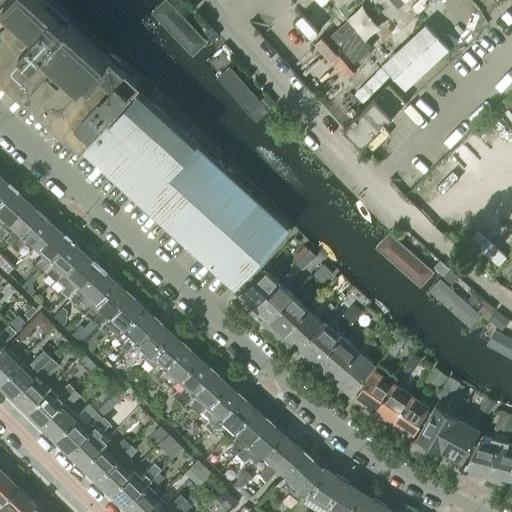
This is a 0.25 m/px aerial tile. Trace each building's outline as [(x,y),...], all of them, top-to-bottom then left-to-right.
[(9,81),(80,146),(137,83),(103,53),(60,15),(46,2),(43,0),(0,0),(0,72),(9,81)] [(158,0),(147,10),(190,57),(206,43),(167,0),(158,0)] [(213,77),(252,120),(266,108),(227,65),(213,77)] [(80,146),(173,229),(226,170),(141,92),(143,90),(137,83),(80,146)] [(343,128),(361,146),(406,103),(388,84),(343,128)] [(226,170),(173,229),(235,285),(288,226),(226,170)] [(0,196),(11,184),(0,174),(0,196)] [(0,214),(5,219),(25,197),(11,184),(0,196),(0,214)] [(3,237),(9,242),(39,210),(25,197),(5,219),(13,226),(3,237)] [(25,237),(33,244),(53,222),(39,210),(9,242),(15,247),(25,237)] [(31,262),(37,267),(67,235),(53,222),(33,244),(41,252),(31,262)] [(374,247),(421,287),(434,272),(388,231),(374,247)] [(53,262),(61,270),(81,248),(67,235),(37,267),(43,273),(53,262)] [(75,283),(77,284),(97,263),(81,248),(61,270),(55,276),(63,283),(59,287),(66,293),(75,283)] [(85,292),(94,299),(114,278),(97,263),(77,284),(79,286),(69,296),(76,302),(85,292)] [(241,291),(256,305),(279,280),(264,266),(241,291)] [(471,331),(483,314),(438,275),(424,291),(471,331)] [(90,319),(97,325),(128,291),(114,278),(94,299),(92,301),(100,308),(90,319)] [(256,305),(270,318),(293,293),(279,280),(256,305)] [(115,333),(142,303),(128,291),(97,325),(103,330),(107,326),(115,333)] [(270,318),(284,332),(313,301),(306,294),(300,300),(293,293),(270,318)] [(284,332),(299,346),(312,331),(313,331),(324,319),(322,321),(314,313),(320,307),(313,301),(284,332)] [(118,344),(125,350),(156,316),(142,303),(115,333),(122,340),(118,344)] [(0,347),(4,344),(2,343),(24,321),(17,314),(0,330),(0,347)] [(131,356),(135,351),(143,358),(170,329),(156,316),(125,350),(131,356)] [(310,355),(318,362),(342,334),(324,319),(313,331),(312,331),(299,346),(301,347),(302,350),(308,355),(310,355)] [(366,326),(357,337),(363,343),(369,336),(373,331),(366,326)] [(184,341),(170,329),(143,358),(150,365),(146,369),(153,375),(184,341)] [(484,343),(511,358),(511,339),(493,329),(484,343)] [(328,370),(334,376),(358,348),(342,334),(318,362),(319,363),(319,366),(325,371),(328,370)] [(358,348),(334,376),(341,381),(341,384),(347,389),(349,389),(353,391),(366,376),(364,375),(375,363),(365,354),(376,342),(369,336),(363,343),(358,348)] [(153,375),(159,381),(166,388),(176,378),(198,354),(184,341),(153,375)] [(0,378),(19,360),(4,344),(0,347),(0,378)] [(10,397),(11,396),(33,373),(45,361),(49,357),(42,349),(28,363),(32,366),(29,369),(19,360),(0,378),(0,387),(7,394),(10,397)] [(174,395),(180,401),(212,367),(198,354),(176,378),(184,384),(174,395)] [(47,387),(38,378),(42,375),(46,378),(58,365),(49,357),(45,361),(33,373),(11,396),(10,397),(12,400),(24,411),(47,387)] [(200,407),(204,403),(226,380),(212,367),(180,401),(187,407),(193,401),(200,407)] [(357,395),(376,408),(394,382),(375,369),(357,395)] [(202,420),(208,426),(218,416),(240,392),(226,380),(204,403),(212,410),(202,420)] [(376,408),(394,421),(411,394),(394,382),(376,408)] [(68,383),(55,395),(47,387),(24,411),(34,421),(37,424),(38,423),(61,401),(65,396),(73,388),(68,383)] [(79,394),(73,388),(65,396),(72,402),(79,394)] [(253,405),(240,392),(218,416),(208,426),(215,432),(219,428),(226,434),(232,428),(253,405)] [(411,394),(394,421),(414,434),(430,406),(411,394)] [(480,406),(488,411),(494,401),(486,396),(480,406)] [(40,427),(51,438),(75,414),(61,401),(38,423),(37,424),(40,427)] [(87,402),(75,414),(51,438),(62,449),(65,452),(66,450),(89,428),(115,402),(114,401),(105,409),(100,405),(95,410),(87,402)] [(440,449),(459,413),(438,401),(418,437),(440,449)] [(103,442),(95,434),(107,421),(107,422),(121,407),(115,402),(89,428),(66,450),(65,452),(68,455),(79,465),(103,442)] [(230,446),(236,452),(267,418),(253,405),(232,428),(239,435),(230,446)] [(484,468),(490,470),(499,438),(504,420),(508,413),(501,411),(492,436),(482,434),(466,463),(472,465),(473,467),(481,470),(484,468)] [(441,448),(462,460),(481,426),(459,413),(440,449),(441,448)] [(508,475),(510,475),(511,469),(511,441),(507,440),(511,425),(511,413),(508,413),(504,420),(499,438),(490,470),(496,472),(498,474),(506,476),(508,475)] [(253,447),(260,454),(281,430),(267,418),(236,452),(235,453),(242,458),(242,459),(253,447)] [(261,482),(265,478),(274,467),(279,471),(301,448),(296,444),(281,430),(260,454),(268,461),(256,474),(254,476),(261,482)] [(129,443),(122,437),(114,446),(120,452),(129,443)] [(93,479),(94,478),(117,455),(103,442),(79,465),(90,476),(93,479)] [(96,482),(107,493),(131,469),(123,462),(135,450),(129,443),(120,452),(117,455),(94,478),(93,479),(96,482)] [(302,495),(321,465),(320,465),(320,466),(301,448),(279,471),(303,493),(302,495)] [(131,469),(107,493),(118,504),(121,507),(122,505),(145,483),(150,478),(160,468),(154,462),(139,477),(131,469)] [(302,495),(321,507),(340,477),(321,465),(302,495)] [(165,473),(160,468),(150,478),(155,483),(165,473)] [(0,497),(14,483),(0,469),(0,497)] [(247,486),(246,482),(251,477),(244,470),(232,484),(231,485),(246,498),(252,492),(247,486)] [(321,507),(329,511),(343,511),(358,489),(340,477),(321,507)] [(0,497),(0,511),(12,511),(27,497),(14,483),(0,497)] [(124,509),(126,511),(143,511),(159,497),(145,483),(122,505),(121,507),(124,509)] [(343,511),(369,511),(377,500),(358,489),(343,511)] [(171,502),(167,505),(159,497),(143,511),(170,511),(172,510),(184,498),(179,493),(170,502),(171,502)] [(12,511),(39,511),(43,508),(34,500),(30,499),(27,497),(12,511)] [(172,510),(170,511),(182,511),(190,504),(184,498),(172,510)] [(369,511),(395,511),(377,500),(369,511)]
